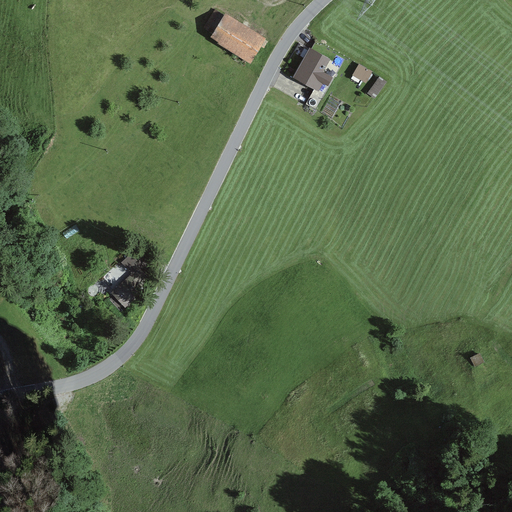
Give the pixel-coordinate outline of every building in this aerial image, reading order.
[(266,42),(223,14),(207,38),(250,66),(266,42)] [(329,62),(307,51),(292,80),(319,95),(332,71),(325,69),(329,62)] [(353,75),(367,83),(374,72),(360,64),(353,75)] [(376,76),(370,95),(381,98),(386,79),(376,76)] [(131,256),(121,265),(131,276),(109,296),(123,311),(155,281),(131,256)] [(479,355),(470,360),(476,369),(485,364),(479,355)]
